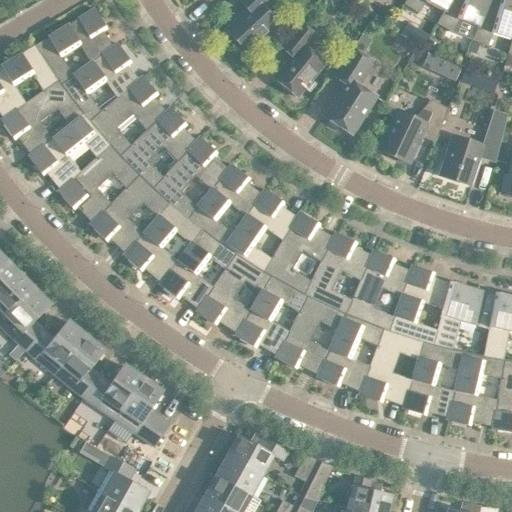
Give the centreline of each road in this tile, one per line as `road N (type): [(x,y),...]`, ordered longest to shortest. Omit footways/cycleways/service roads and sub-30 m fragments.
road 1 (residential): [(511,235),(413,209),(277,135),(218,84),(149,0)]
road 2 (residential): [(234,378),(115,298),(0,181)]
road 3 (residential): [(427,453),(360,434),(234,378)]
road 4 (residential): [(159,511),(234,378)]
